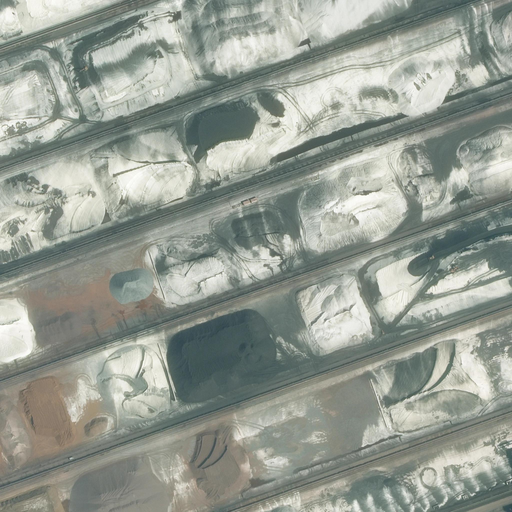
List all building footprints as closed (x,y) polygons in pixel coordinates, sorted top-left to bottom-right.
[(354,66),(354,55),(342,55),(342,62),(345,62),(345,66),(354,66)] [(249,320),(251,317),(243,313),(240,317),(242,318),(241,319),(243,321),(242,323),(243,324),(244,323),(249,326),(252,322),(249,320)] [(210,349),(212,343),(202,338),(199,344),(210,349)] [(134,416),(144,417),(145,409),(138,408),(138,415),(134,414),(134,416)] [(249,423),(249,416),(232,416),(232,441),(242,441),(242,439),(249,440),(249,434),(248,434),(248,429),(248,423),(249,423)] [(309,454),(326,462),(332,458),(331,457),(332,457),(333,454),(329,452),(330,449),(329,448),(325,446),(326,445),(324,443),(327,441),(324,440),(327,439),(323,437),(321,439),(318,437),(316,441),(313,443),(311,441),(310,444),(311,446),(308,448),(311,451),(309,454)] [(255,477),(254,483),(263,485),(265,475),(252,472),(251,476),(255,477)]
